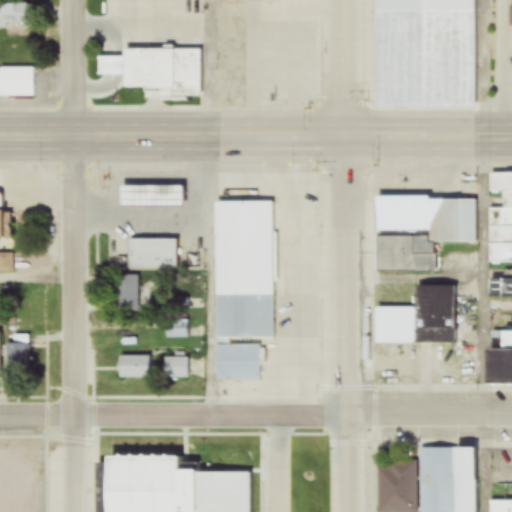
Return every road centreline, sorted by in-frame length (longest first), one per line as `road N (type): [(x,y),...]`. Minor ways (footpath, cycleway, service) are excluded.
road 1 (residential): [(338,511),(343,0)]
road 2 (residential): [(511,419),(0,418)]
road 3 (primary): [(511,139),(0,138)]
road 4 (residential): [(75,511),(74,0)]
